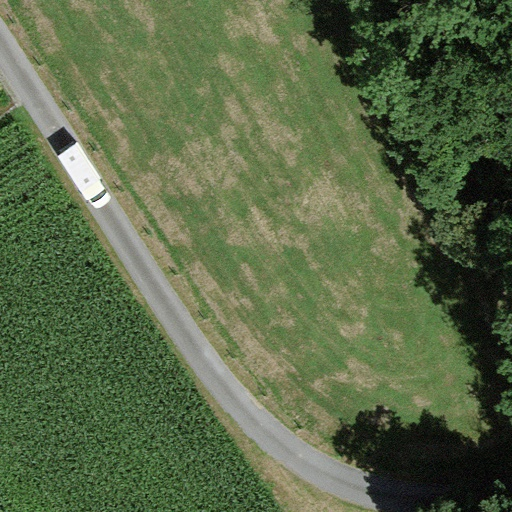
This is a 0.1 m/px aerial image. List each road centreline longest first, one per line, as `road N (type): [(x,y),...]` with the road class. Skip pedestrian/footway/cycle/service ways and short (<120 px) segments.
road 1 (track): [(511,501),(393,495),(292,457),(184,352),(0,25)]
road 2 (track): [(511,150),(431,0)]
